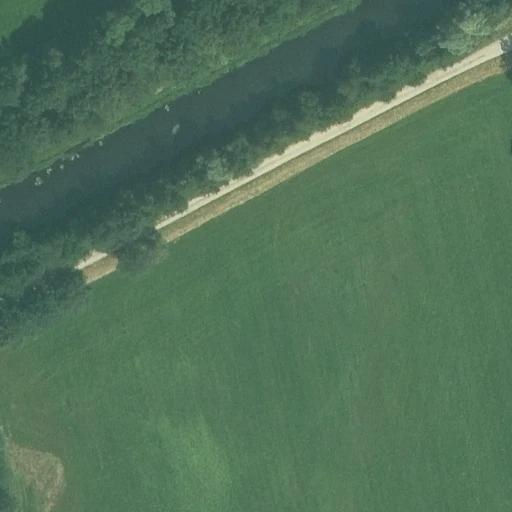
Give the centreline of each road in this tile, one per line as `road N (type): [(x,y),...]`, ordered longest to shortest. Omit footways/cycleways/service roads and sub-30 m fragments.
road 1 (track): [(511,45),(0,304)]
road 2 (track): [(0,115),(224,0)]
